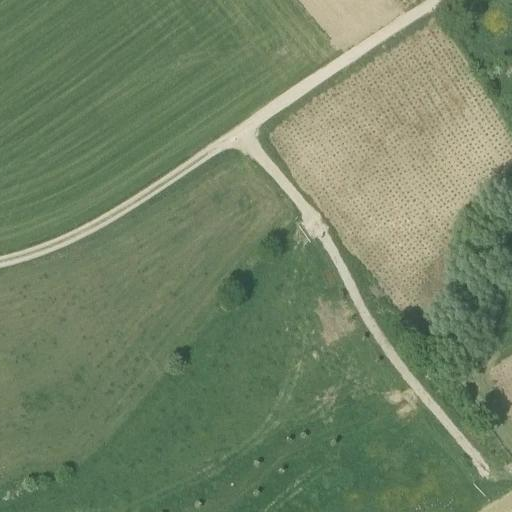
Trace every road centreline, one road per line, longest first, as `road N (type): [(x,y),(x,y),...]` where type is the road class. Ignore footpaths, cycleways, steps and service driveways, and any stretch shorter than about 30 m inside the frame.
road 1 (track): [(440,0),(142,197),(38,252),(0,262)]
road 2 (track): [(511,474),(486,475),(386,350),(313,219),(239,132)]
road 3 (track): [(114,511),(225,464),(273,424),(300,325),(291,259),(313,219)]
